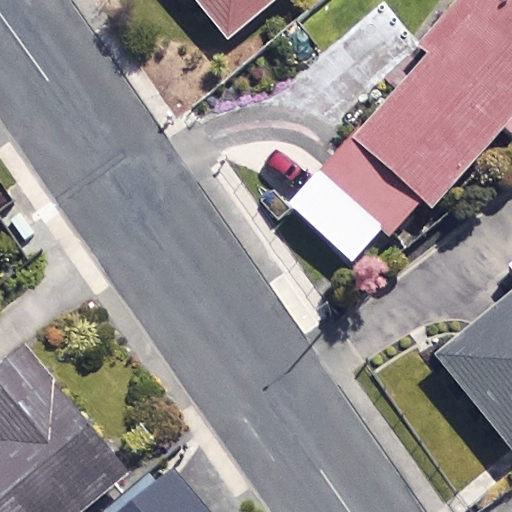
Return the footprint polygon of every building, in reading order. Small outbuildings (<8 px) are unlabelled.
[(281,0),(181,0),(225,49),(281,0)] [(511,116),(511,28),(481,0),(466,0),(386,87),(392,92),(281,212),(348,273),(412,205),(422,214),(511,116)] [(511,456),(511,266),(507,271),(511,277),(511,304),(433,365),(506,461),(511,456)] [(0,511),(93,511),(122,488),(16,363),(0,377),(0,511)] [(191,511),(168,485),(136,511),(191,511)]
